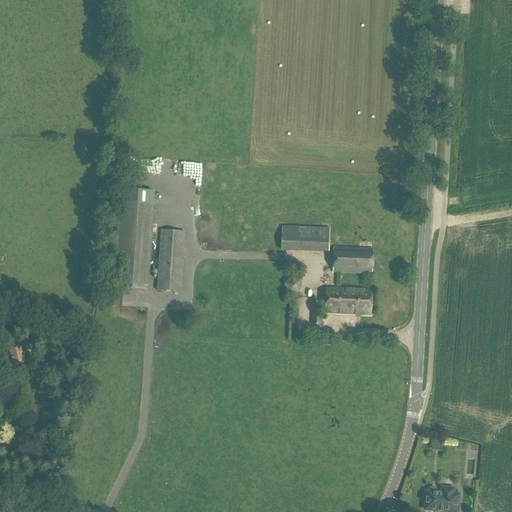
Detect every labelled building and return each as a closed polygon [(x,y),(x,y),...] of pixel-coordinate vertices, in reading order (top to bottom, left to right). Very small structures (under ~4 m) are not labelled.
[(122,203),(116,287),(149,290),(155,205),(122,203)] [(281,227),(280,251),(326,253),(327,229),(281,227)] [(161,230),(157,290),(181,292),(185,232),(161,230)] [(334,249),(333,273),(371,274),(372,251),(334,249)] [(326,289),(325,314),(370,315),(371,290),(326,289)] [(313,316),(313,326),(321,326),(321,316),(313,316)] [(12,347),(10,351),(13,364),(17,366),(25,364),(27,360),(23,347),(20,345),(12,347)] [(41,400),(41,408),(50,408),(50,400),(41,400)] [(429,492),(427,509),(437,510),(436,511),(452,511),(453,508),(458,509),(460,496),(455,495),(455,490),(444,489),(444,494),(439,493),(439,491),(438,489),(436,488),(434,488),(432,489),(431,490),(431,492),(429,492)]
